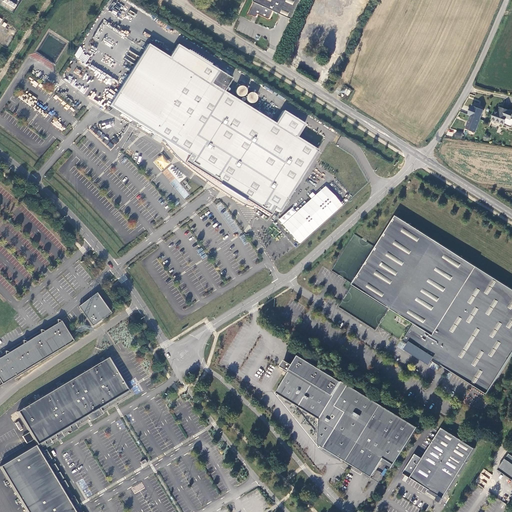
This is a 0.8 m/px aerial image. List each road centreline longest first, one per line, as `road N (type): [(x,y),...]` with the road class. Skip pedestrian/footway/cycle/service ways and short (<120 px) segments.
road 1 (unclassified): [(192,345),(288,278),(421,157)]
road 2 (secondary): [(421,157),(172,0)]
road 3 (unclassified): [(155,331),(92,244),(0,158)]
road 4 (unclassified): [(344,511),(199,359)]
road 5 (unclassified): [(421,157),(448,122),(507,0)]
road 6 (unclassified): [(181,372),(286,511)]
